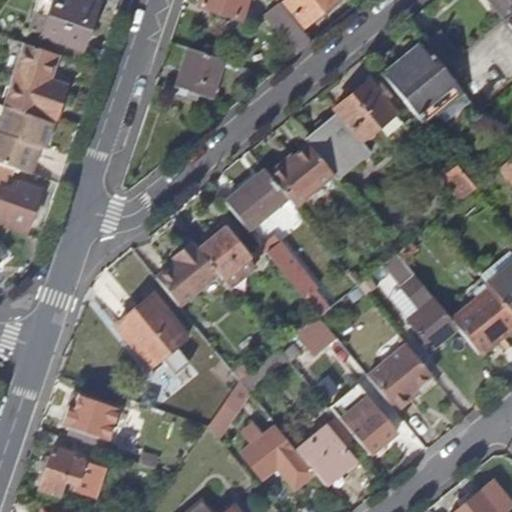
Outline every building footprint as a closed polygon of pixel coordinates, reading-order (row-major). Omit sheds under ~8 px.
[(42,36),(83,49),(98,2),(92,0),(38,0),(35,12),(48,17),(42,36)] [(203,0),(201,7),(243,21),(250,0),(203,0)] [(281,0),(305,27),(336,0),(281,0)] [(511,11),(511,0),(487,0),(504,19),(511,11)] [(299,53),(312,42),(278,1),(266,11),(299,53)] [(458,55),(440,32),(424,45),(443,68),(458,55)] [(383,75),(422,123),(461,91),(443,68),(424,45),(422,42),(383,75)] [(6,107),(38,117),(38,115),(55,120),(66,86),(50,81),(58,54),(26,44),(6,107)] [(225,60),(191,49),(180,83),(214,95),(225,60)] [(334,109),(337,112),(361,141),(395,114),(367,81),(334,109)] [(6,107),(4,106),(0,117),(0,164),(13,169),(30,175),(40,148),(44,149),(53,123),(38,117),(6,107)] [(334,175),(336,177),(369,151),(361,141),(337,112),(304,139),(308,144),(324,163),(334,175)] [(324,163),(308,144),(283,164),(281,162),(267,173),(287,197),(295,207),(334,175),(324,163)] [(511,157),(500,168),(511,182),(511,157)] [(13,169),(0,164),(0,181),(8,184),(13,169)] [(475,188),(456,165),(441,178),(460,201),(470,192),(475,188)] [(287,197),(267,173),(264,170),(225,202),(247,229),(287,197)] [(0,225),(26,234),(41,189),(20,183),(16,193),(4,190),(0,199),(0,225)] [(219,274),(222,278),(250,255),(226,228),(225,228),(221,224),(195,245),(219,274)] [(219,274),(195,245),(191,240),(173,255),(177,260),(156,277),(179,305),(219,274)] [(266,252),(304,299),(314,290),(317,288),(279,242),(266,252)] [(511,264),(488,284),(511,313),(511,264)] [(422,284),(417,278),(403,289),(421,310),(408,320),(430,349),(457,327),(422,284)] [(319,316),(329,308),(314,290),(304,299),(312,308),(319,316)] [(175,375),(190,363),(176,346),(187,337),(154,295),(116,326),(150,367),(161,359),(175,375)] [(483,350),(511,325),(511,321),(496,302),(484,312),(472,298),(453,314),(483,350)] [(319,316),(296,335),(314,357),(337,339),(319,316)] [(431,376),(406,345),(367,376),(396,412),(413,398),(410,394),(431,376)] [(257,367),(240,381),(248,390),(264,376),(257,367)] [(249,391),(248,390),(240,381),(227,400),(237,407),(249,391)] [(375,463),(403,440),(364,393),(336,415),(353,436),(375,463)] [(62,425),(108,440),(119,409),(72,394),(62,425)] [(315,473),(297,451),(294,453),(273,427),(261,436),(252,425),(241,433),(251,445),(240,454),(262,480),(276,468),(294,491),(315,473)] [(315,473),(325,485),(354,462),(325,427),(297,450),(297,451),(315,473)] [(98,450),(75,442),(71,453),(73,453),(71,458),(84,462),(93,465),(98,450)] [(76,484),(84,462),(71,458),(73,453),(71,453),(53,447),(39,489),(59,496),(64,480),(76,484)] [(455,511),(498,511),(481,491),(455,511)] [(238,511),(234,507),(228,511),(209,511),(202,503),(190,511),(238,511)]
